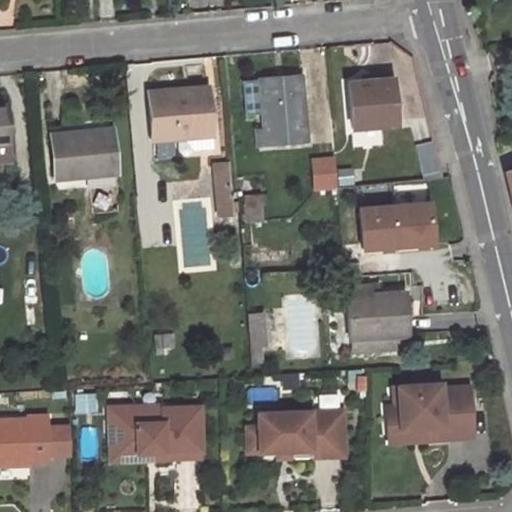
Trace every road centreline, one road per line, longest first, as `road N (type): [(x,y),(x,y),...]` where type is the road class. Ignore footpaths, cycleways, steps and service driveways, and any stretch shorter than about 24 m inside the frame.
road 1 (residential): [(0,53),(438,18)]
road 2 (secondary): [(511,316),(438,18)]
